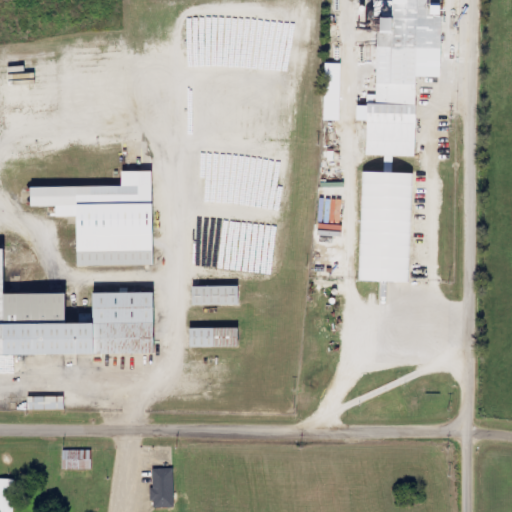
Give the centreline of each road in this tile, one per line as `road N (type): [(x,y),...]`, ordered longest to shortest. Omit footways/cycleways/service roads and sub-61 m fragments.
road 1 (residential): [(0,438),(511,447)]
road 2 (residential): [(469,511),(471,0)]
